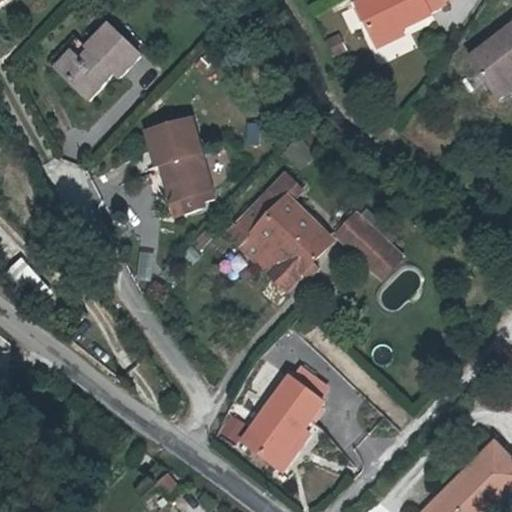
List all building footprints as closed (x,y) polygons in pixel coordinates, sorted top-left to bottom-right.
[(428,11),(440,5),(437,0),(369,0),(351,10),(371,45),(430,15),(428,11)] [(511,72),(511,26),(472,56),(493,86),(511,72)] [(77,58),(61,74),(89,103),(117,76),(123,82),(146,60),(115,28),(91,51),(101,61),(87,74),(83,69),(86,67),(77,58)] [(337,58),(352,52),(345,35),(331,41),(337,58)] [(51,64),(61,74),(77,58),(86,67),(83,69),(87,74),(101,61),(91,51),(78,37),(51,64)] [(511,87),(511,72),(493,86),(501,95),(511,87)] [(168,165),(184,217),(205,211),(203,206),(217,201),(191,119),(143,134),(155,169),(168,165)] [(171,221),(184,217),(168,165),(155,169),(171,221)] [(284,172),(271,186),(282,196),(290,203),(302,189),(284,172)] [(331,242),(303,215),(290,203),(282,196),(271,186),(232,228),(261,259),(288,286),(313,261),(331,242)] [(343,239),(360,221),(355,217),(338,234),(343,239)] [(395,254),(360,221),(343,239),(379,272),(395,254)] [(405,263),(395,254),(379,272),(388,281),(405,263)] [(27,260),(14,272),(34,294),(47,281),(27,260)] [(318,267),(313,261),(288,286),(292,291),(318,267)] [(298,373),(289,385),(287,383),(238,442),(271,467),(301,433),(320,410),(315,406),(324,394),(298,373)] [(356,447),(370,462),(389,444),(374,429),(356,447)] [(309,440),(301,433),(271,467),(279,475),(309,440)] [(511,462),(497,447),(427,511),(492,511),(511,493),(511,462)]
